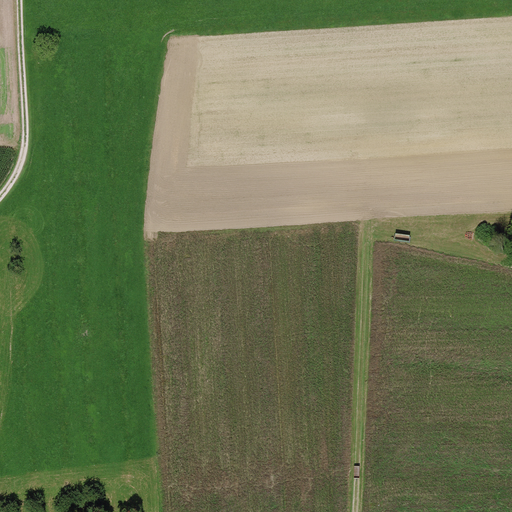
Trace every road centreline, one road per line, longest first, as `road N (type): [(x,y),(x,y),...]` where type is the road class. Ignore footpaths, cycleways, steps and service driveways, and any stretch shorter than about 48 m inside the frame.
road 1 (track): [(368,219),(354,511)]
road 2 (track): [(20,0),(26,140),(22,167),(0,197)]
